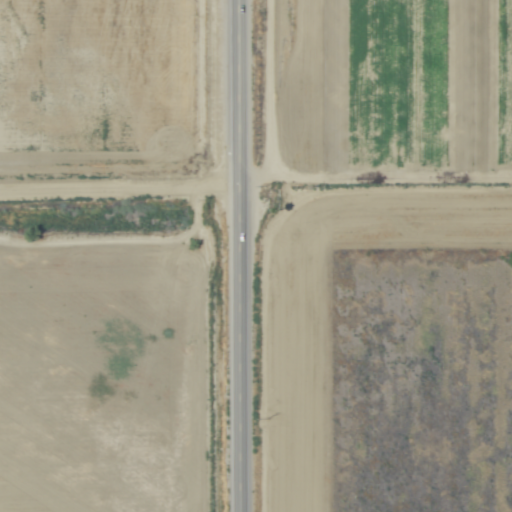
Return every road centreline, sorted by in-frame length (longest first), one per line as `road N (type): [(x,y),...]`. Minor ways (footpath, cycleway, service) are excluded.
road 1 (secondary): [(247,511),(245,0)]
road 2 (residential): [(0,214),(246,219)]
